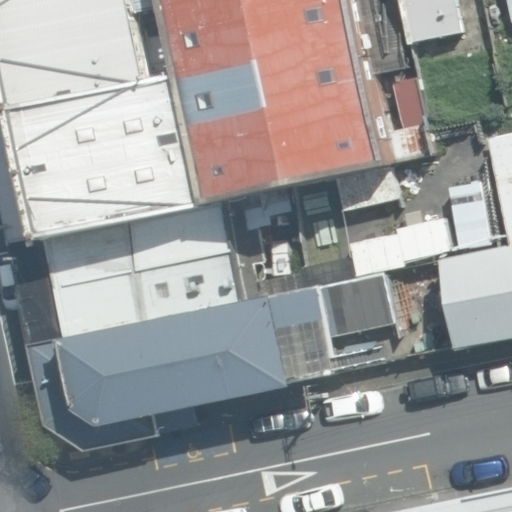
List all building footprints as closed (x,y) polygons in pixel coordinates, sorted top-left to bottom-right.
[(142,0),(0,0),(0,113),(159,80),(142,0)] [(399,163),(365,0),(173,0),(189,73),(216,201),(399,163)] [(409,0),(418,42),(466,32),(459,0),(409,0)] [(216,201),(189,73),(162,79),(159,80),(0,113),(0,165),(16,242),(54,234),(216,201)] [(402,159),(438,152),(423,76),(397,81),(407,129),(397,131),(402,159)] [(511,245),(511,134),(491,139),(511,245)] [(350,210),(404,198),(397,169),(344,181),(350,210)] [(466,247),(497,242),(487,181),(456,186),(466,247)] [(15,243),(25,294),(66,286),(241,249),(231,200),(55,235),(15,243)] [(362,274),(411,264),(410,260),(458,250),(452,218),(404,228),(405,233),(356,243),(362,274)] [(511,337),(511,245),(448,259),(466,347),(511,337)] [(66,286),(25,294),(36,345),(76,337),(207,308),(251,299),(241,249),(66,286)] [(405,340),(431,335),(417,269),(391,275),(405,340)] [(387,273),(251,299),(76,337),(36,345),(50,424),(91,452),(166,437),(162,417),(161,412),(344,374),(336,337),(397,324),(387,273)] [(511,511),(511,481),(374,509),(375,511),(511,511)]
